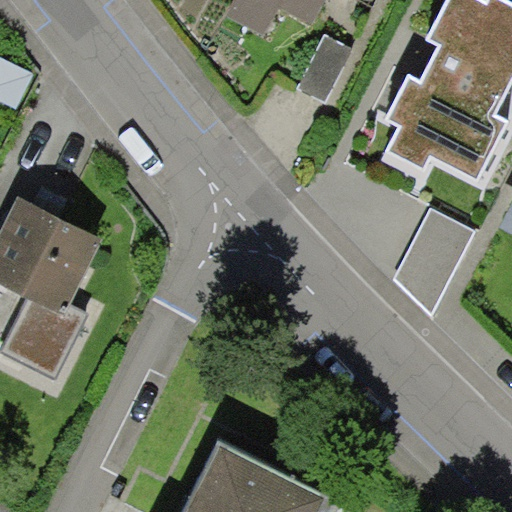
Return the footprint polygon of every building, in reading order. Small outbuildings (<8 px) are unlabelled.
[(227,0),(222,15),(265,38),(280,8),(318,30),(331,0),(227,0)] [(511,13),(486,0),(447,0),(384,119),(485,172),(511,120),(511,13)] [(34,76),(0,57),(0,100),(17,109),(34,76)] [(0,224),(0,269),(72,305),(107,236),(17,191),(0,224)] [(188,511),(314,511),(321,499),(219,449),(188,511)]
